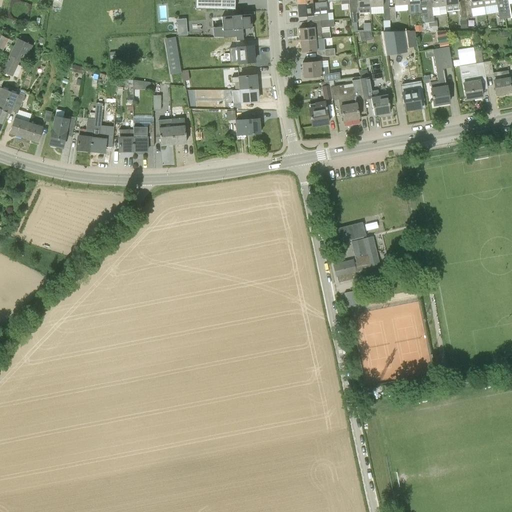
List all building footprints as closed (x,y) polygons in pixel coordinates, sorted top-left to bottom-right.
[(196,0),(196,7),(235,8),(235,0),(196,0)] [(352,32),(357,32),(357,30),(356,23),(357,23),(356,13),(370,13),(369,0),(357,0),(357,1),(349,1),(349,4),(352,32)] [(390,20),(389,8),(388,0),(369,0),(370,13),(371,14),(383,14),(384,21),(390,20)] [(421,11),(422,23),(429,22),(426,0),(419,1),(419,0),(406,0),(407,4),(419,3),(420,11),(421,11)] [(437,31),(436,22),(434,22),(433,9),(434,9),(434,7),(446,6),(444,0),(425,0),(426,0),(429,22),(430,30),(436,31),(437,31)] [(444,0),(446,6),(458,4),(460,19),(466,18),(463,0),(444,0)] [(471,9),(484,7),(482,0),(463,0),(466,18),(472,17),(471,9)] [(482,0),(484,7),(497,5),(498,14),(504,13),(501,0),(482,0)] [(501,0),(504,13),(510,12),(508,0),(501,0)] [(328,20),(326,2),(318,3),(312,3),(297,4),(298,16),(306,16),(307,22),(320,21),(328,20)] [(243,29),(252,28),(251,15),(251,14),(244,15),(222,17),(222,27),(223,37),(223,38),(235,37),(236,41),(244,40),(243,29)] [(188,33),(188,17),(179,17),(179,33),(188,33)] [(320,21),(320,26),(299,28),(300,40),(330,38),(329,27),(334,27),(333,20),(328,20),(320,21)] [(407,52),(403,31),(383,32),(388,55),(407,52)] [(449,47),(446,31),(437,31),(436,31),(439,49),(449,47)] [(0,49),(3,51),(9,39),(1,35),(0,37),(0,49)] [(167,38),(173,74),(182,73),(176,37),(167,38)] [(317,51),(316,45),(331,44),(330,38),(300,40),(301,53),(317,51)] [(17,39),(2,71),(13,76),(20,61),(24,64),(33,46),(17,39)] [(238,63),(254,62),(253,46),(229,49),(229,54),(230,63),(238,62),(238,63)] [(441,104),(449,103),(443,69),(452,68),(449,47),(439,49),(432,50),(438,81),(430,83),(433,105),(435,105),(441,103),(441,104)] [(334,49),(318,50),(319,57),(335,56),(334,49)] [(479,77),(485,76),(483,63),(481,50),(474,51),(476,64),(459,67),(462,84),(463,84),(466,100),(482,97),(479,77)] [(324,82),(329,81),(333,81),(345,79),(344,73),(339,73),(329,74),(328,67),(320,68),(319,61),(302,62),(304,78),(321,77),(323,76),(324,82)] [(493,73),(491,61),(483,63),(485,76),(492,75),(493,80),(496,95),(511,92),(507,71),(493,73)] [(73,64),(71,72),(83,74),(84,68),(78,67),(79,65),(73,64)] [(191,89),(189,70),(183,71),(185,90),(191,89)] [(231,83),(235,83),(235,90),(257,88),(256,80),(255,80),(255,75),(231,77),(231,83)] [(360,79),(363,94),(370,93),(367,78),(360,79)] [(329,81),(330,85),(331,97),(338,96),(343,121),(359,118),(354,95),(363,94),(360,79),(352,80),(353,87),(344,88),(343,85),(334,87),(333,81),(329,81)] [(332,99),(331,97),(330,85),(321,86),(324,100),(332,99)] [(401,87),(405,110),(421,108),(417,90),(411,91),(410,85),(401,87)] [(11,111),(18,94),(1,88),(0,89),(0,129),(4,119),(8,120),(11,111)] [(235,90),(236,97),(233,98),(233,103),(257,101),(257,96),(257,88),(235,90)] [(24,94),(19,92),(18,94),(11,111),(17,113),(18,110),(24,94)] [(390,113),(387,94),(370,97),(374,116),(375,115),(389,112),(389,113),(390,113)] [(309,107),(309,109),(312,126),(313,126),(313,125),(320,124),(321,125),(328,124),(324,101),(314,102),(315,106),(309,107)] [(101,120),(103,104),(96,103),(94,119),(101,120)] [(43,121),(49,123),(52,113),(46,111),(43,121)] [(227,121),(235,120),(235,111),(222,113),(222,119),(227,119),(227,121)] [(54,115),(49,145),(63,148),(69,119),(54,115)] [(133,137),(133,151),(139,151),(139,150),(146,151),(147,151),(147,146),(154,146),(154,123),(153,123),(153,117),(133,117),(133,123),(133,130),(133,132),(133,137)] [(24,138),(28,123),(15,118),(9,133),(10,134),(10,133),(24,138)] [(171,119),(173,144),(181,143),(186,142),(185,127),(184,118),(178,119),(171,119)] [(87,119),(86,131),(93,132),(94,119),(92,119),(87,119)] [(158,120),(160,144),(165,144),(165,145),(173,144),(171,119),(158,120)] [(236,121),(236,135),(260,133),(259,119),(236,121)] [(38,143),(43,128),(28,123),(24,138),(37,142),(38,143)] [(133,151),(133,137),(133,132),(133,130),(119,130),(119,137),(119,151),(119,150),(126,150),(126,151),(133,151)] [(91,151),(92,137),(85,136),(78,135),(77,149),(84,150),(91,151)] [(106,138),(99,138),(92,137),(91,151),(97,152),(97,151),(104,152),(104,153),(106,138)] [(336,252),(347,248),(345,242),(366,237),(362,223),(331,230),(336,252)] [(352,279),(353,282),(368,278),(366,268),(369,267),(379,264),(372,237),(351,242),(357,265),(354,265),(353,260),(333,265),(336,277),(338,283),(352,279)] [(349,306),(352,306),(352,304),(361,302),(359,291),(350,292),(352,298),(347,299),(349,306)]
